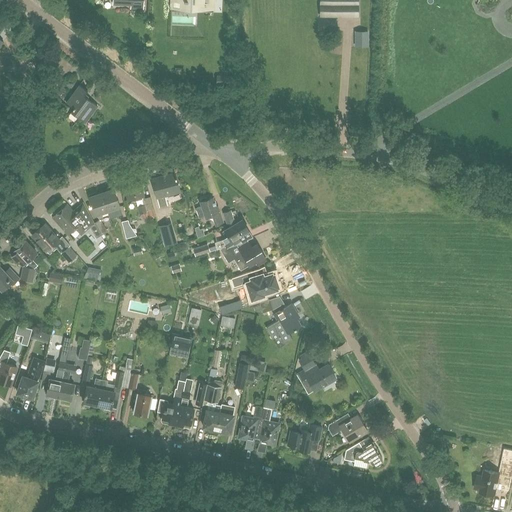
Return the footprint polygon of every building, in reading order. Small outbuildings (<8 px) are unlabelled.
[(112,0),(112,3),(131,4),(131,8),(143,8),(143,0),(112,0)] [(171,0),(171,11),(213,13),(214,0),(213,0),(171,0)] [(323,5),(323,14),(322,14),(322,15),(337,15),(337,5),(343,5),(343,15),(356,15),(356,14),(354,14),(354,5),(356,5),(356,4),(354,4),(354,0),(322,0),(323,4),(322,4),(322,5),(323,5)] [(0,69),(14,71),(14,57),(0,56),(0,69)] [(223,76),(223,86),(235,86),(236,76),(223,76)] [(63,79),(55,78),(53,87),(62,88),(63,79)] [(85,122),(97,105),(86,97),(85,98),(83,96),(87,90),(79,84),(66,102),(74,108),(71,112),(85,122)] [(156,197),(179,190),(175,173),(152,179),(156,197)] [(146,210),(153,208),(150,196),(144,198),(141,186),(139,186),(138,181),(126,184),(127,190),(126,191),(128,199),(135,198),(136,200),(142,198),(143,204),(137,206),(139,213),(146,212),(146,210)] [(101,192),(107,210),(119,206),(113,188),(101,192)] [(98,217),(102,215),(101,212),(107,210),(101,192),(96,194),(96,192),(89,194),(89,196),(95,213),(98,217)] [(216,224),(223,222),(217,205),(216,206),(213,197),(207,199),(206,198),(205,197),(203,197),(201,198),(200,200),(201,201),(200,201),(201,205),(196,207),(199,217),(205,215),(205,217),(212,214),(216,224)] [(73,210),(67,204),(52,217),(68,234),(75,228),(80,235),(89,227),(96,238),(101,234),(94,223),(93,222),(82,202),(73,210)] [(234,221),(231,210),(223,212),(227,224),(234,221)] [(99,219),(94,223),(101,234),(107,230),(99,219)] [(223,239),(214,242),(216,248),(219,248),(227,246),(227,247),(241,242),(239,238),(237,236),(248,229),(242,219),(225,229),(222,231),(225,237),(222,238),(223,239)] [(126,238),(137,235),(129,223),(128,220),(122,222),(126,238)] [(49,253),(61,243),(58,240),(44,223),(32,234),(49,253)] [(272,241),(269,229),(256,232),(260,246),(276,241),(276,240),(272,241)] [(227,246),(219,248),(228,262),(233,259),(240,270),(249,265),(255,261),(257,264),(266,259),(263,256),(264,256),(257,244),(256,244),(251,247),(247,240),(247,239),(241,242),(227,247),(227,246)] [(19,264),(24,265),(25,266),(28,263),(27,261),(37,252),(26,240),(14,251),(16,252),(11,257),(19,264)] [(207,243),(193,248),(195,255),(209,251),(207,243)] [(61,253),(69,262),(77,255),(69,246),(61,253)] [(35,268),(25,266),(24,265),(21,278),(32,281),(35,268)] [(12,284),(19,277),(9,267),(5,271),(0,266),(0,287),(1,290),(10,282),(12,284)] [(176,274),(184,273),(183,266),(175,267),(176,274)] [(232,286),(245,282),(251,300),(263,296),(262,294),(276,290),(276,288),(277,287),(273,275),(272,276),(271,274),(262,277),(261,274),(254,277),(252,271),(230,278),(232,286)] [(263,312),(273,309),(269,299),(259,303),(263,312)] [(220,307),(211,310),(222,314),(234,310),(231,303),(219,306),(220,307)] [(288,332),(300,325),(295,315),(297,313),(292,303),(286,307),(275,313),(274,314),(277,320),(279,318),(281,320),(273,325),(283,342),(291,338),(287,332),(288,332)] [(188,322),(198,325),(201,309),(191,307),(188,322)] [(22,343),(28,345),(30,336),(32,330),(27,329),(18,327),(16,334),(24,336),(22,343)] [(169,352),(176,353),(178,345),(188,347),(190,338),(173,334),(169,352)] [(65,338),(61,353),(67,354),(70,339),(65,338)] [(90,339),(83,338),(81,346),(80,346),(78,357),(86,359),(90,339)] [(11,351),(4,349),(0,356),(0,361),(2,363),(0,369),(0,383),(4,384),(6,383),(10,385),(17,366),(7,362),(11,351)] [(215,349),(212,365),(218,366),(221,351),(215,349)] [(31,376),(30,378),(23,376),(17,392),(19,392),(18,395),(23,396),(24,394),(31,397),(45,361),(33,357),(27,375),(31,376)] [(59,361),(55,379),(49,378),(51,371),(44,370),(42,380),(48,381),(46,394),(58,396),(61,381),(65,363),(59,361)] [(239,362),(234,385),(242,387),(247,364),(239,362)] [(71,364),(65,363),(61,381),(58,396),(70,399),(74,383),(67,382),(71,364)] [(93,365),(86,363),(82,379),(89,381),(93,365)] [(314,390),(335,377),(327,363),(315,371),(311,364),(298,372),(306,385),(310,383),(314,390)] [(111,407),(113,398),(118,399),(120,387),(124,371),(117,370),(114,384),(107,383),(108,380),(102,379),(101,382),(97,404),(111,407)] [(139,373),(131,372),(128,388),(136,389),(139,373)] [(97,404),(101,382),(95,380),(94,387),(86,385),(83,401),(97,404)] [(177,424),(177,421),(183,389),(185,381),(179,380),(176,395),(175,395),(173,403),(167,402),(166,408),(164,407),(162,419),(163,421),(177,424)] [(205,394),(207,384),(200,383),(198,393),(205,394)] [(207,384),(205,394),(209,395),(208,400),(217,402),(221,386),(207,384)] [(147,415),(151,395),(143,393),(144,389),(138,388),(133,412),(147,415)] [(183,389),(177,421),(177,424),(190,426),(193,407),(187,406),(190,391),(183,389)] [(216,430),(221,405),(215,404),(215,403),(208,402),(207,409),(203,426),(210,428),(212,430),(216,430)] [(221,403),(221,405),(216,430),(220,431),(222,430),(229,432),(235,406),(221,403)] [(253,434),(257,435),(263,406),(255,405),(252,417),(242,415),(238,437),(246,439),(247,436),(250,436),(253,434)] [(274,444),(279,423),(269,421),(271,408),(263,406),(257,435),(261,435),(264,439),(267,440),(266,443),(274,444)] [(349,440),(366,430),(357,415),(343,423),(339,417),(328,423),(327,427),(332,435),(342,429),(349,440)] [(319,439),(321,426),(310,423),(308,431),(300,429),(299,432),(290,430),(287,445),(296,446),(296,449),(309,451),(312,437),(319,439)] [(346,449),(344,458),(354,461),(353,466),(366,469),(368,461),(370,460),(371,462),(372,463),(373,463),(374,464),(376,464),(377,464),(379,463),(380,463),(381,462),(382,459),(382,458),(382,456),(381,455),(372,440),(371,441),(362,447),(359,441),(346,449)] [(477,475),(474,487),(480,489),(480,491),(494,494),(499,472),(484,469),(483,476),(477,475)]
